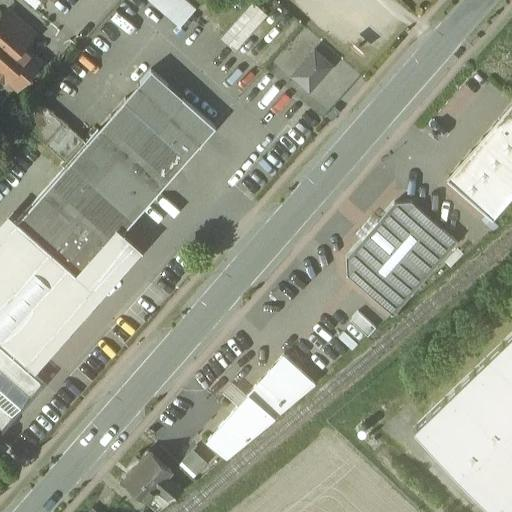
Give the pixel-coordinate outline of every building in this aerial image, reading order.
[(258,0),(249,0),(219,34),(252,68),(288,28),(258,0)] [(34,34),(7,10),(0,17),(0,76),(5,81),(8,78),(18,88),(40,63),(22,47),(34,34)] [(332,66),(315,51),(293,76),(310,91),(332,66)] [(64,168),(18,221),(17,221),(0,240),(0,339),(25,361),(93,285),(84,276),(216,127),(151,70),(86,144),(68,164),(64,168)] [(84,141),(42,103),(23,125),(64,161),(68,164),(86,144),(83,142),(84,141)] [(511,196),(511,104),(447,178),(493,218),(511,196)] [(411,203),(394,204),(347,258),(348,275),(379,302),(379,303),(393,315),(433,269),(457,242),(411,203)] [(511,332),(412,428),(494,511),(505,511),(511,506),(511,332)] [(62,395),(0,340),(0,431),(17,446),(62,395)] [(284,355),(208,440),(227,456),(315,384),(284,355)] [(197,449),(182,463),(194,477),(210,463),(197,449)] [(149,451),(122,481),(146,502),(156,511),(157,511),(169,502),(156,491),(168,477),(173,472),(149,451)] [(183,491),(168,477),(156,491),(169,502),(183,491)]
